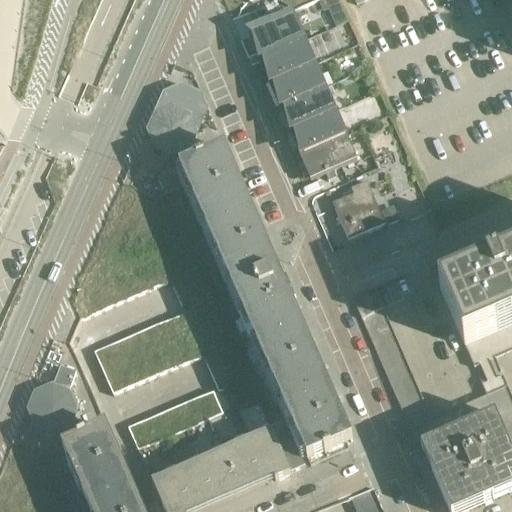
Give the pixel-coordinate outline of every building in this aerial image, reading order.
[(348,24),(337,0),(323,0),(318,2),(323,14),(328,12),(336,29),(348,24)] [(259,64),(306,44),(295,18),(263,32),(262,30),(259,31),(260,33),(248,38),(248,39),(259,64)] [(259,64),(269,88),(316,67),(306,44),(259,64)] [(366,65),(356,70),(358,75),(368,71),(366,65)] [(269,88),(279,111),(326,91),(316,67),(269,88)] [(189,118),(198,98),(182,91),(173,111),(157,117),(150,132),(156,148),(172,155),(188,149),(195,133),(189,118)] [(326,91),(279,111),(290,136),(337,115),(326,91)] [(347,139),(337,115),(290,136),(300,160),(347,139)] [(357,162),(347,139),(300,160),(310,183),(357,162)] [(289,283),(284,285),(254,218),(224,151),(204,160),(203,158),(196,161),(197,163),(181,170),(243,312),(308,462),(324,455),(325,457),(332,453),(331,452),(346,445),(347,446),(352,443),(289,296),(293,294),(289,283)] [(355,189),(358,195),(333,206),(349,242),(385,227),(367,184),(355,189)] [(400,223),(394,208),(381,213),(388,228),(400,223)] [(366,292),(352,298),(368,335),(386,377),(418,452),(422,450),(449,511),(470,511),(511,494),(511,396),(496,360),(511,352),(511,234),(431,270),(486,397),(431,420),(384,311),(376,314),(366,292)] [(182,253),(162,262),(170,282),(190,273),(182,253)] [(170,282),(162,262),(151,267),(159,287),(170,282)] [(151,267),(139,271),(148,292),(159,287),(151,267)] [(137,296),(148,292),(139,271),(128,276),(137,296)] [(176,294),(196,286),(190,273),(170,282),(176,294)] [(126,301),(137,296),(128,276),(117,281),(126,301)] [(117,281),(106,286),(114,306),(126,301),(117,281)] [(114,306),(106,286),(95,291),(103,311),(114,306)] [(176,294),(181,307),(201,299),(196,286),(176,294)] [(103,311),(95,291),(84,296),(93,316),(103,311)] [(93,316),(84,296),(71,301),(80,321),(93,316)] [(181,307),(185,315),(187,319),(207,311),(201,299),(181,307)] [(187,319),(194,337),(203,358),(204,360),(224,351),(207,311),(187,319)] [(183,342),(194,337),(187,319),(185,315),(173,320),(183,342)] [(162,325),(171,347),(183,342),(173,320),(162,325)] [(160,351),(171,347),(162,325),(151,330),(160,351)] [(160,351),(151,330),(140,334),(149,356),(160,351)] [(138,361),(149,356),(140,334),(128,339),(138,361)] [(192,363),(203,358),(194,337),(183,342),(192,363)] [(127,366),(138,361),(128,339),(117,344),(127,366)] [(180,368),(192,363),(183,342),(171,347),(180,368)] [(116,371),(127,366),(117,344),(107,349),(116,371)] [(169,373),(180,368),(171,347),(160,351),(169,373)] [(116,371),(107,349),(95,354),(104,375),(116,371)] [(158,377),(169,373),(160,351),(149,356),(158,377)] [(209,372),(229,363),(224,351),(204,360),(209,372)] [(149,356),(138,361),(147,382),(158,377),(149,356)] [(136,387),(147,382),(138,361),(127,366),(136,387)] [(214,382),(234,374),(229,363),(209,372),(214,382)] [(125,392),(136,387),(127,366),(116,371),(125,392)] [(69,427),(75,411),(68,395),(77,375),(60,369),(52,389),(36,396),(30,412),(37,427),(53,434),(69,427)] [(114,397),(125,392),(116,371),(104,375),(114,397)] [(239,386),(238,384),(234,374),(214,382),(218,393),(219,394),(239,386)] [(222,414),(214,394),(213,393),(194,401),(203,423),(222,414)] [(192,428),(203,423),(194,401),(183,406),(192,428)] [(181,432),(192,428),(183,406),(172,411),(181,432)] [(181,432),(172,411),(161,416),(170,437),(181,432)] [(170,437),(161,416),(150,420),(159,442),(170,437)] [(150,420),(139,425),(148,447),(159,442),(150,420)] [(148,447),(139,425),(128,430),(137,451),(148,447)] [(78,441),(62,448),(89,511),(141,511),(106,429),(85,438),(85,437),(78,440),(78,441)] [(290,475),(272,433),(152,485),(163,511),(188,511),(272,476),(275,482),(290,475)] [(290,433),(275,439),(290,473),(305,467),(290,433)] [(350,500),(373,490),(361,463),(329,477),(339,500),(348,495),(350,500)] [(327,505),(339,500),(329,477),(318,482),(327,505)] [(316,509),(327,505),(318,482),(307,487),(316,509)] [(304,511),(310,511),(316,509),(307,487),(295,492),(304,511)] [(355,511),(369,511),(381,507),(373,490),(350,500),(355,511)] [(290,511),(304,511),(295,492),(284,496),(290,511)] [(277,511),(290,511),(284,496),(273,501),(277,511)] [(277,511),(273,501),(262,506),(264,511),(277,511)]
